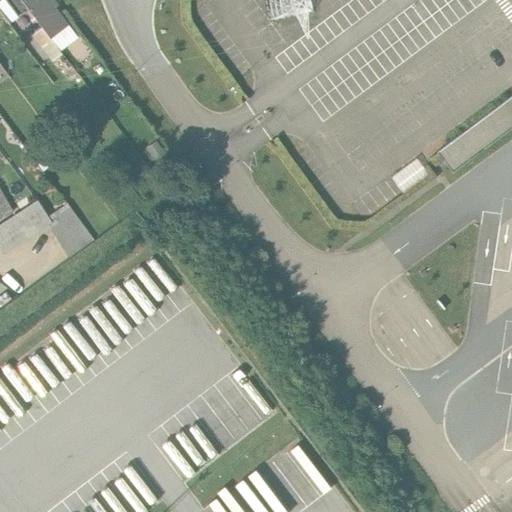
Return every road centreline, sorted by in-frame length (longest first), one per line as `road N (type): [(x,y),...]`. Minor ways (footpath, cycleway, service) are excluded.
road 1 (unclassified): [(124,0),(139,41),(477,511)]
road 2 (unknown): [(511,80),(362,181),(351,177),(323,133)]
road 3 (unknown): [(510,0),(323,133)]
road 4 (unknown): [(404,411),(511,311)]
road 5 (unknown): [(295,91),(407,0)]
